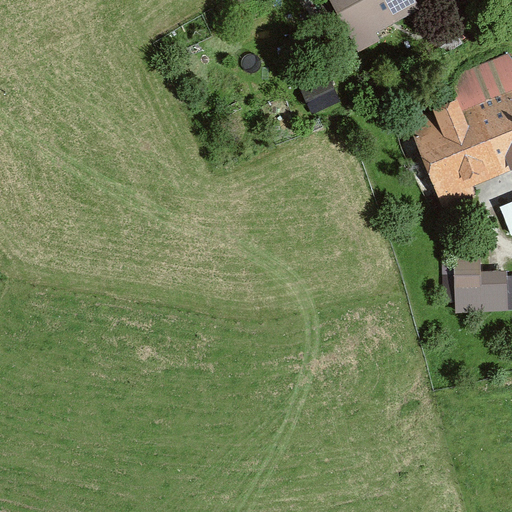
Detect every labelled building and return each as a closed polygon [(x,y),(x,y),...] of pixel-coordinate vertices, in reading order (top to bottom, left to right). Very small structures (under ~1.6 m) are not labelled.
[(326,9),(354,57),(376,44),(371,36),(409,14),(401,0),(331,0),(334,4),(326,9)] [(450,28),(426,43),(436,59),(460,44),(450,28)] [(452,236),(463,236),(457,197),(475,193),(467,170),(511,160),(511,66),(506,59),(452,80),(448,96),(451,105),(409,124),(452,236)] [(325,80),(305,89),(313,105),(333,95),(325,80)] [(463,236),(452,236),(454,285),(482,284),(481,235),(463,236)]
